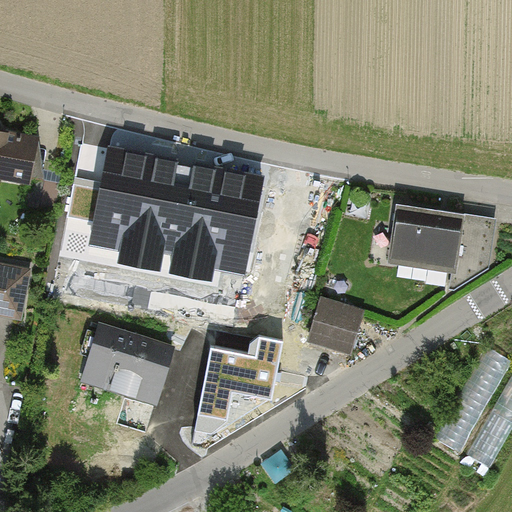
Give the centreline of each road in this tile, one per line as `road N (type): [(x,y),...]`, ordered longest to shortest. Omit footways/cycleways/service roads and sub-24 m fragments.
road 1 (residential): [(0,82),(317,167),(511,196)]
road 2 (tertiary): [(145,511),(511,285)]
